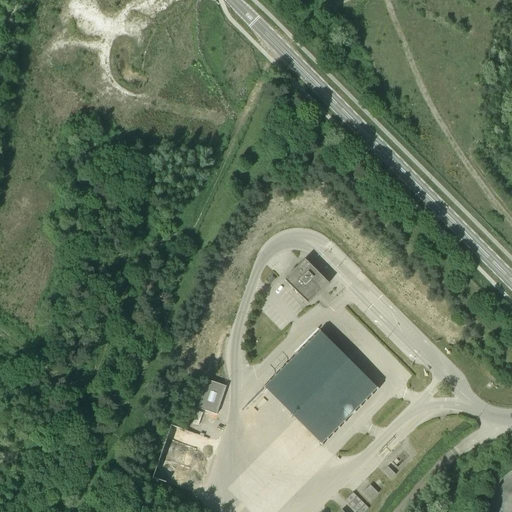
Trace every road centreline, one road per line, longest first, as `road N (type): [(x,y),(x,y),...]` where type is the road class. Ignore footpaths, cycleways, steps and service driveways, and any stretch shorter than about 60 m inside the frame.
road 1 (track): [(344,0),(314,15),(263,78),(195,230),(151,245),(101,372),(90,381),(69,378),(0,325)]
road 2 (tertiary): [(511,280),(231,0)]
road 3 (unknown): [(308,332),(338,321),(390,373),(383,392),(318,463),(346,468)]
